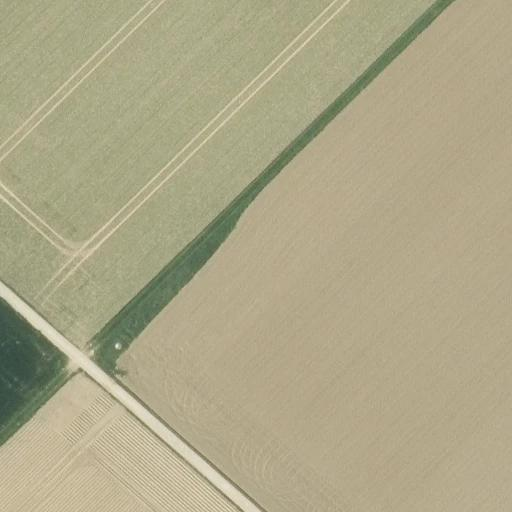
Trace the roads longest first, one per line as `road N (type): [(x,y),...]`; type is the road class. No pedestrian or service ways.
road 1 (track): [(441,0),(0,439)]
road 2 (track): [(253,511),(0,288)]
